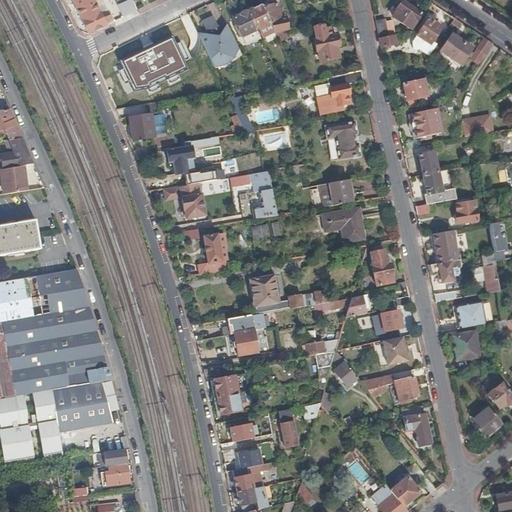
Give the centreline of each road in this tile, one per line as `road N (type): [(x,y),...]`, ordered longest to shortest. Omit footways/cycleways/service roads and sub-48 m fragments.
road 1 (residential): [(358,0),(461,485)]
road 2 (residential): [(220,511),(150,233),(76,55)]
road 3 (residential): [(0,64),(106,324),(152,511)]
road 4 (residential): [(76,55),(190,0)]
